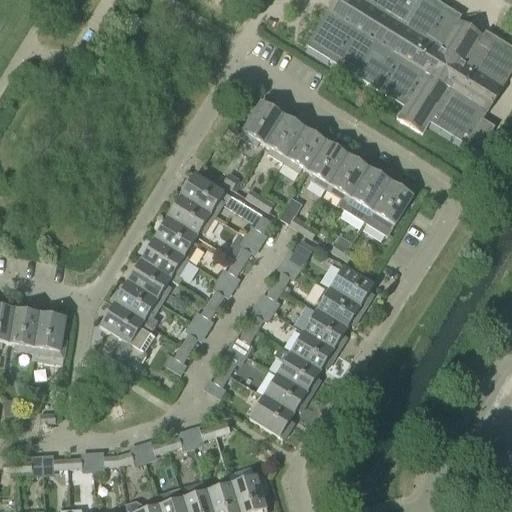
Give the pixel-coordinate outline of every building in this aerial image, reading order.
[(430,0),(336,0),(306,49),(403,109),(396,121),(422,137),(429,126),(477,155),(493,129),(482,123),(511,73),(511,50),(486,35),(483,38),(454,20),(456,16),(430,0)] [(263,149),(282,119),(260,105),(239,139),(256,150),(259,146),(263,149)] [(282,119),(263,149),(269,152),(267,156),(282,166),(303,132),(282,119)] [(325,146),(303,132),(282,166),(299,176),(301,172),(306,175),(325,146)] [(346,159),(325,146),(306,175),(312,179),(309,183),(325,193),(346,159)] [(368,172),(346,159),(325,193),(341,202),(336,209),(342,213),(368,172)] [(389,185),(368,172),(342,213),(364,226),(389,185)] [(228,177),(222,188),(231,193),(237,183),(228,177)] [(179,201),(213,222),(223,206),(219,203),(223,197),(193,178),(179,201)] [(412,199),(389,185),(364,226),(387,240),(412,199)] [(256,209),(261,201),(250,194),(245,202),(256,209)] [(179,201),(166,222),(196,241),(199,235),(203,238),(213,222),(179,201)] [(261,201),(256,209),(268,216),(273,208),(261,201)] [(304,228),(294,221),(301,208),(291,202),(278,222),(299,236),(304,228)] [(254,233),(262,238),(269,226),(261,221),(254,233)] [(196,241),(166,222),(153,243),(187,264),(197,248),(193,246),(196,241)] [(316,235),(304,228),(299,236),(311,243),(316,235)] [(169,283),(170,283),(178,288),(181,282),(177,280),(187,264),(153,243),(139,265),(169,283)] [(308,250),(307,249),(300,245),(293,257),(301,262),(308,250)] [(342,262),(347,254),(335,247),(330,255),(342,262)] [(242,252),(234,265),(242,269),(250,257),(242,252)] [(347,254),(342,262),(354,269),(359,262),(347,254)] [(169,283),(139,265),(126,286),(160,307),(170,291),(166,289),(169,283)] [(242,269),(234,265),(227,276),(235,281),(242,269)] [(342,271),(329,293),(363,314),(373,298),(369,295),(372,289),(342,271)] [(273,289),(281,293),(289,281),(281,276),(273,289)] [(126,286),(113,307),(153,332),(158,325),(151,321),(160,307),(126,286)] [(281,293),(273,289),(266,301),(274,305),(281,293)] [(363,314),(329,293),(315,315),(345,333),(349,328),(353,330),(363,314)] [(208,307),(216,312),(223,300),(215,295),(208,307)] [(153,332),(113,307),(99,330),(110,337),(99,354),(135,376),(146,358),(144,356),(155,340),(150,337),(153,332)] [(216,312),(208,307),(200,319),(208,324),(216,312)] [(0,310),(0,351),(1,352),(2,347),(7,348),(12,313),(0,310)] [(37,317),(12,313),(7,348),(14,349),(13,354),(32,357),(37,317)] [(345,333),(315,315),(302,336),(336,357),(346,341),(342,338),(345,333)] [(32,357),(31,365),(61,370),(65,344),(61,343),(64,321),(37,317),(32,357)] [(247,332),(254,337),(262,324),(254,319),(247,332)] [(254,337),(247,332),(239,343),(247,348),(254,337)] [(302,336),(289,358),(318,376),(322,371),(326,373),(336,357),(302,336)] [(189,338),(181,350),(189,355),(196,343),(189,338)] [(189,355),(181,350),(173,362),(181,367),(189,355)] [(289,358),(279,351),(278,351),(273,360),(284,366),(275,379),(310,400),(320,384),(315,381),(318,376),(289,358)] [(220,374),(228,379),(236,367),(228,362),(220,374)] [(228,379),(220,374),(212,387),(220,392),(228,379)] [(310,400),(275,379),(262,401),(292,419),(295,414),(300,416),(310,400)] [(292,419),(262,401),(249,423),(283,444),(293,427),(289,424),(292,419)] [(17,406),(3,407),(5,430),(19,429),(17,406)] [(54,427),(54,422),(54,418),(40,418),(40,428),(54,427)] [(213,431),(216,440),(229,436),(226,427),(213,431)] [(216,440),(213,431),(199,435),(202,444),(216,440)] [(165,446),(167,455),(181,450),(179,442),(165,446)] [(167,455),(165,446),(151,450),(154,459),(167,455)] [(117,460),(118,469),(133,465),(130,456),(117,460)] [(118,469),(117,460),(103,461),(103,471),(117,470),(118,469)] [(81,463),(66,464),(67,473),(81,472),(81,463)] [(67,473),(66,464),(52,464),(53,474),(67,473)] [(31,466),(16,467),(16,476),(31,475),(31,466)] [(16,476),(16,467),(2,467),(3,477),(16,476)] [(261,478),(230,487),(237,511),(264,511),(261,499),(267,497),(261,478)] [(211,511),(206,495),(203,485),(179,492),(185,511),(211,511)] [(237,511),(230,487),(206,495),(211,511),(237,511)] [(185,511),(179,492),(156,499),(159,509),(158,509),(158,511),(185,511)]
